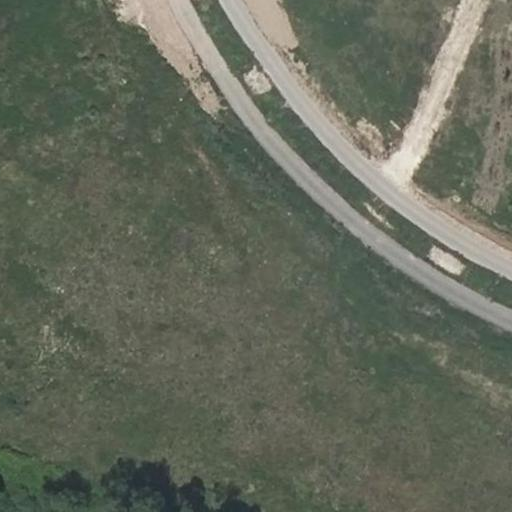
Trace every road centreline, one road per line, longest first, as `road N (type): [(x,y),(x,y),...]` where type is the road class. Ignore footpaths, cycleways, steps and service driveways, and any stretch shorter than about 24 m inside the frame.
road 1 (unknown): [(179,0),(265,131),(311,184),(431,280),(511,323)]
road 2 (unknown): [(511,270),(409,207),(355,160),(300,106),(230,0)]
